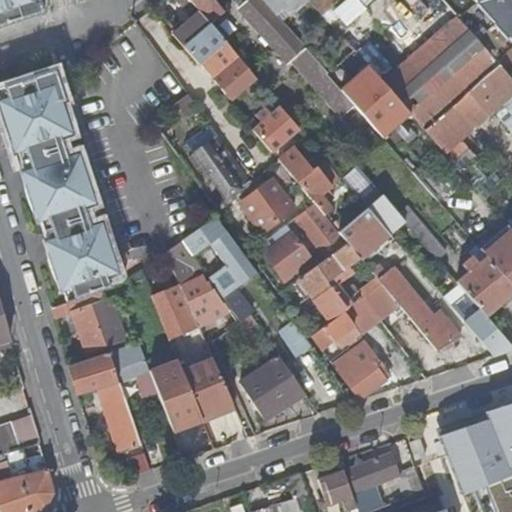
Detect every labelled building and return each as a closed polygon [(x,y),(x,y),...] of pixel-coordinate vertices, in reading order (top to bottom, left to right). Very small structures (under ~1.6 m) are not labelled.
[(0,0),(0,27),(43,14),(38,0),(0,0)] [(212,0),(188,0),(199,12),(204,18),(210,25),(224,14),(213,0),(212,0)] [(247,0),(240,7),(290,62),(293,59),(344,116),(355,106),(339,88),(281,21),(262,0),(247,0)] [(262,0),(281,21),(303,0),(262,0)] [(345,24),(363,7),(356,0),(347,0),(334,12),(345,24)] [(511,0),(469,0),(511,49),(511,0)] [(490,115),(511,96),(511,79),(456,17),(427,43),(490,115)] [(204,18),(177,41),(179,42),(199,67),(205,61),(226,43),(210,25),(204,18)] [(232,102),(258,80),(226,43),(205,61),(217,76),(214,79),(232,102)] [(488,117),(490,115),(427,43),(424,45),(488,117)] [(424,45),(408,56),(472,131),(488,117),(424,45)] [(462,140),(472,131),(408,56),(381,79),(382,82),(410,115),(458,170),(475,156),(462,140)] [(367,64),(339,88),(355,106),(383,138),(410,115),(382,82),(367,64)] [(66,304),(108,290),(104,278),(115,274),(103,236),(83,242),(81,237),(91,234),(89,228),(82,208),(93,204),(81,166),(61,172),(59,167),(69,164),(66,158),(60,138),(58,131),(49,134),(47,129),(67,122),(61,102),(65,101),(55,70),(4,86),(7,98),(0,99),(0,110),(8,134),(11,133),(17,152),(23,172),(29,189),(25,190),(27,197),(38,223),(40,223),(46,242),(52,259),(47,260),(49,267),(60,293),(62,292),(66,304)] [(182,92),(168,106),(181,119),(195,105),(182,92)] [(511,125),(511,103),(501,113),(511,125)] [(263,121),(252,131),(271,154),(300,129),(280,106),(272,114),(267,108),(258,115),(263,121)] [(71,134),(67,122),(47,129),(49,134),(58,131),(60,138),(71,134)] [(11,133),(8,134),(14,152),(17,152),(11,133)] [(194,160),(197,165),(221,197),(211,205),(218,214),(253,187),(246,178),(238,185),(206,143),(190,155),(194,160)] [(321,183),(295,153),(292,150),(278,162),(306,195),(321,183)] [(77,154),(66,158),(69,164),(59,167),(61,172),(81,166),(77,154)] [(368,208),(382,196),(357,167),(343,179),(368,208)] [(291,209),(271,182),(241,205),(262,232),(291,209)] [(389,234),(404,221),(398,215),(382,196),(368,208),(369,209),(374,216),(389,234)] [(299,227),(325,258),(346,243),(339,234),(315,205),(272,236),(277,243),(263,255),(284,282),(301,269),(298,266),(310,257),(288,230),(299,227)] [(408,206),(398,215),(404,221),(438,260),(448,251),(408,206)] [(360,259),(390,235),(389,234),(374,216),(369,209),(339,234),(346,243),(360,259)] [(253,270),(213,217),(209,221),(182,241),(192,256),(193,257),(213,242),(236,276),(246,269),(249,273),(253,270)] [(500,218),(474,241),(478,246),(511,284),(511,231),(500,218)] [(99,224),(89,228),(91,234),(81,237),(83,242),(103,236),(99,224)] [(255,248),(263,255),(277,243),(272,236),(255,248)] [(179,285),(194,318),(222,307),(203,277),(193,281),(184,262),(188,259),(198,274),(203,271),(193,257),(192,256),(182,241),(165,254),(179,285)] [(348,268),(360,259),(346,243),(325,258),(296,279),(310,297),(326,319),(318,325),(316,323),(306,330),(311,337),(344,312),(363,299),(382,285),(379,281),(376,278),(354,295),(342,303),(340,300),(338,298),(342,294),(336,285),(332,280),(340,274),(344,279),(352,273),(348,268)] [(470,272),(457,283),(459,284),(467,294),(487,317),(501,305),(505,310),(511,304),(511,284),(478,246),(470,253),(474,257),(464,265),(470,272)] [(394,269),(379,281),(382,285),(400,306),(439,352),(460,334),(444,315),(438,320),(394,269)] [(336,285),(344,279),(340,274),(332,280),(336,285)] [(305,301),(310,297),(296,279),(291,283),(305,301)] [(459,284),(444,297),(451,306),(467,294),(459,284)] [(151,298),(169,339),(198,326),(194,318),(179,285),(151,298)] [(400,306),(382,285),(363,299),(380,320),(400,306)] [(232,286),(220,295),(240,323),(252,313),(232,286)] [(110,299),(118,296),(115,287),(108,290),(66,304),(51,309),(55,321),(66,317),(71,315),(74,323),(69,325),(72,333),(77,330),(85,353),(125,338),(110,299)] [(352,291),(340,300),(342,303),(354,295),(352,291)] [(467,294),(451,306),(495,356),(511,350),(511,346),(487,317),(467,294)] [(380,320),(363,299),(344,312),(354,326),(360,335),(380,320)] [(0,357),(13,354),(0,307),(0,357)] [(347,331),(354,326),(344,312),(311,337),(314,341),(321,351),(334,341),(347,331)] [(360,335),(354,326),(347,331),(354,340),(360,335)] [(354,340),(347,331),(334,341),(342,351),(355,342),(354,340)] [(140,396),(155,390),(148,372),(145,365),(137,344),(125,348),(135,376),(135,377),(140,396)] [(359,402),(392,379),(391,377),(374,353),(369,356),(362,345),(357,349),(361,353),(350,361),(346,355),(332,366),(359,402)] [(110,358),(118,383),(120,383),(125,381),(135,377),(135,376),(125,348),(115,351),(117,356),(110,358)] [(342,397),(349,392),(317,349),(305,358),(318,376),(329,380),(342,397)] [(117,356),(115,351),(69,367),(78,397),(98,390),(118,383),(110,358),(117,356)] [(263,420),(304,393),(280,356),(240,383),(263,420)] [(213,359),(181,371),(200,415),(232,403),(213,359)] [(155,390),(169,427),(200,415),(181,371),(179,365),(177,360),(148,372),(155,390)] [(118,453),(142,445),(120,383),(118,383),(98,390),(118,453)] [(202,421),(235,408),(232,403),(200,415),(202,420),(202,421)] [(169,427),(171,432),(202,420),(200,415),(169,427)] [(0,456),(25,447),(41,442),(32,418),(0,429),(0,456)] [(28,459),(25,447),(0,456),(0,511),(31,511),(46,507),(52,494),(41,455),(28,459)] [(392,454),(399,474),(415,468),(408,448),(392,454)] [(129,457),(135,475),(140,474),(151,470),(144,452),(129,457)] [(364,511),(381,507),(374,487),(396,479),(400,478),(399,474),(392,454),(344,471),(352,495),(353,497),(358,511),(364,511)] [(424,492),(415,468),(399,474),(400,478),(396,479),(403,499),(424,492)] [(343,501),(353,497),(352,495),(344,471),(319,480),(328,506),(343,501)] [(280,511),(311,511),(299,474),(289,477),(295,498),(278,504),(280,511)] [(358,511),(353,497),(343,501),(346,511),(358,511)] [(232,506),(233,511),(247,511),(244,502),(232,506)]
